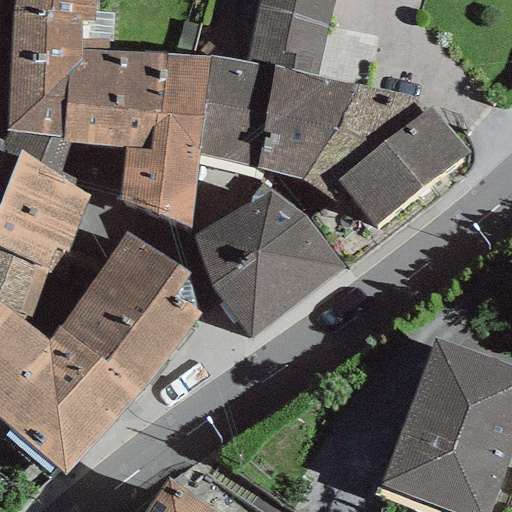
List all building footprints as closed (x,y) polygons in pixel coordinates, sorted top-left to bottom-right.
[(11,0),(11,3),(79,14),(92,16),(92,0),(11,0)] [(258,0),(245,59),(316,74),(332,0),(258,0)] [(78,47),(79,14),(11,3),(4,125),(61,131),(60,137),(125,142),(136,48),(78,47)] [(209,51),(136,48),(125,142),(118,196),(189,224),(198,152),(209,51)] [(345,187),(335,174),(429,104),(407,93),(316,74),(245,59),(209,51),(198,152),(303,176),(334,197),(345,187)] [(429,104),(335,174),(345,187),(374,223),(469,148),(429,104)] [(0,193),(18,148),(0,138),(0,193)] [(20,145),(18,148),(0,193),(0,246),(47,265),(52,243),(65,249),(89,193),(20,145)] [(307,216),(269,185),(192,230),(211,284),(249,335),(342,264),(307,216)] [(109,352),(144,381),(200,310),(174,293),(190,270),(124,230),(99,265),(59,322),(104,358),(109,352)] [(0,298),(45,335),(58,320),(59,322),(99,265),(65,249),(52,243),(47,265),(0,246),(0,298)] [(104,358),(59,322),(58,320),(45,335),(0,298),(0,413),(70,471),(144,381),(109,352),(104,358)] [(381,482),(465,511),(487,511),(511,443),(511,361),(435,333),(381,482)] [(141,511),(223,511),(166,475),(141,511)]
